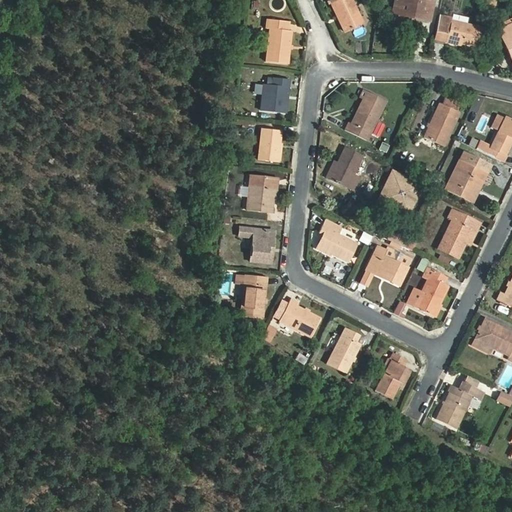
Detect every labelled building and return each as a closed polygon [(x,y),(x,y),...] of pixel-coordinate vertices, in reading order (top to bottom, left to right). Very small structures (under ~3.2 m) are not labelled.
[(332,0),(348,33),(366,24),(354,0),(332,0)] [(414,0),(398,0),(396,13),(415,17),(415,22),(424,23),(425,19),(433,20),(435,4),(414,0)] [(415,17),(396,13),(395,18),(415,22),(415,17)] [(438,39),(463,44),(478,47),(482,30),(441,20),(438,39)] [(269,34),(267,67),(289,69),(292,36),(288,35),(288,26),(268,23),(266,33),(269,34)] [(499,33),(505,48),(510,46),(504,31),(499,33)] [(461,50),(463,44),(438,39),(437,45),(461,50)] [(292,84),(278,83),(277,89),(267,88),(265,115),(288,117),(292,84)] [(361,100),(366,103),(371,95),(365,92),(361,100)] [(371,95),(366,103),(354,126),(351,125),(347,133),(368,144),(389,104),(371,95)] [(440,108),(424,142),(443,151),(459,118),(457,117),(460,108),(447,102),(443,109),(440,108)] [(497,119),(492,131),(498,134),(504,122),(497,119)] [(511,124),(504,121),(504,122),(498,134),(491,150),(479,144),(474,152),(504,166),(507,158),(506,157),(511,144),(511,124)] [(248,161),(268,164),(269,148),(270,133),(251,131),(248,161)] [(349,153),(342,167),(332,186),(356,199),(365,181),(358,178),(366,162),(349,153)] [(473,206),(477,196),(474,194),(476,189),(480,191),(488,174),(462,161),(446,192),(473,206)] [(332,186),(342,167),(338,165),(328,184),(332,186)] [(421,189),(394,177),(381,203),(408,217),(421,189)] [(274,192),(280,192),(281,181),(254,179),(251,213),(275,215),(276,201),(274,201),(274,192)] [(359,216),(363,207),(348,200),(344,209),(359,216)] [(458,261),(465,246),(474,226),(447,211),(444,218),(448,221),(434,249),(458,261)] [(352,265),(360,249),(342,239),(345,232),(330,224),(325,231),(330,234),(323,249),(334,255),(352,265)] [(474,226),(465,246),(469,248),(479,228),(474,226)] [(275,266),(277,253),(272,253),(274,233),(241,229),(241,238),(255,239),(254,264),(275,266)] [(406,250),(409,244),(393,236),(390,242),(406,250)] [(334,255),(323,249),(321,252),(332,258),(334,255)] [(379,249),(370,268),(390,278),(388,282),(399,288),(407,270),(386,259),(388,254),(379,249)] [(390,278),(370,268),(368,272),(388,282),(390,278)] [(445,280),(428,272),(424,281),(429,283),(415,310),(434,319),(449,290),(442,286),(445,280)] [(268,282),(247,280),(244,318),(264,320),(268,282)] [(511,309),(511,283),(511,286),(509,290),(505,297),(502,296),(498,304),(511,312),(511,309)] [(284,322),(316,337),(325,319),(302,307),(303,304),(296,300),(294,305),(286,301),(278,317),(285,320),(284,322)] [(406,306),(401,303),(396,314),(403,318),(404,315),(402,314),(406,306)] [(438,321),(444,308),(441,306),(434,319),(438,321)] [(511,336),(488,324),(477,342),(478,342),(493,350),(511,360),(510,363),(511,364),(511,336)] [(283,330),(274,325),(267,339),(276,343),(283,330)] [(349,377),(355,365),(357,361),(363,348),(359,344),(361,339),(348,332),(331,367),(349,377)] [(493,350),(478,342),(475,349),(489,356),(493,350)] [(398,382),(400,384),(404,386),(410,373),(404,369),(407,362),(396,356),(393,362),(385,377),(377,393),(392,401),(399,388),(395,386),(398,382)] [(385,377),(393,362),(389,361),(382,375),(385,377)] [(466,388),(478,394),(482,387),(470,381),(466,388)] [(483,397),(466,388),(462,395),(453,391),(437,423),(456,433),(472,402),(479,404),(483,397)] [(511,401),(507,400),(501,396),(497,404),(509,411),(511,405),(511,401)]
